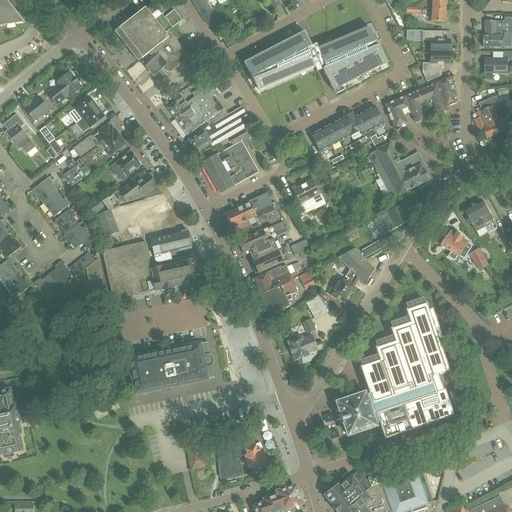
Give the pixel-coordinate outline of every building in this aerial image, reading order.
[(0,0),(0,27),(25,23),(10,5),(3,7),(2,1),(3,0),(0,0)] [(208,23),(213,31),(221,27),(216,18),(215,19),(205,2),(209,0),(216,0),(217,2),(219,0),(191,0),(206,24),(208,23)] [(275,10),(279,18),(286,15),(281,6),(282,6),(278,0),(267,0),(274,11),(275,10)] [(432,0),(432,9),(445,9),(445,0),(432,0)] [(165,67),(170,73),(189,58),(168,31),(177,24),(180,28),(187,23),(184,19),(182,20),(174,10),(172,12),(164,18),(152,2),(150,4),(118,29),(142,59),(152,51),(165,67)] [(431,21),(445,22),(445,9),(432,9),(431,21)] [(482,47),(511,47),(511,21),(511,20),(511,13),(504,14),(503,21),(500,21),(500,22),(496,22),(496,21),(485,21),(484,21),(484,36),(482,36),(482,47)] [(322,70),(333,92),(387,64),(376,41),(371,43),(369,38),(373,36),(368,27),(317,49),(319,52),(310,55),(307,49),(311,47),(308,41),(304,43),(301,34),(247,62),(245,64),(248,70),(249,72),(253,70),(258,81),(254,83),(255,84),(259,91),(300,74),(298,70),(304,68),(305,71),(307,70),(307,71),(308,70),(313,68),(315,67),(324,63),(326,68),(322,70)] [(431,41),(430,52),(450,52),(450,40),(442,40),(442,31),(423,31),(407,31),(407,39),(415,39),(415,37),(423,37),(423,41),(431,41)] [(224,42),(227,48),(238,42),(235,35),(224,42)] [(485,73),(485,80),(492,80),(492,73),(507,73),(507,59),(511,59),(511,51),(503,52),(503,59),(485,59),(485,73)] [(422,72),(427,82),(438,77),(436,71),(442,69),(442,64),(450,64),(450,52),(430,52),(430,63),(422,63),(422,72)] [(46,93),(56,106),(68,96),(69,98),(82,88),(70,72),(57,82),(58,84),(46,93)] [(436,84),(446,107),(457,103),(455,97),(456,97),(451,84),(453,84),(451,77),(436,84)] [(217,85),(223,94),(232,87),(226,79),(217,85)] [(436,115),(447,110),(446,107),(436,84),(421,90),(429,109),(433,107),(436,115)] [(499,102),(509,101),(507,86),(497,88),(499,102)] [(173,104),(167,109),(187,135),(206,122),(208,125),(227,114),(223,109),(207,87),(186,103),(182,98),(177,101),(176,100),(172,103),(173,104)] [(421,90),(405,97),(411,112),(416,123),(426,119),(424,111),(429,109),(421,90)] [(23,109),(34,122),(49,109),(39,96),(23,109)] [(484,132),(489,145),(510,136),(511,134),(511,130),(511,129),(511,128),(501,102),(499,103),(499,102),(497,96),(479,104),(482,110),(477,112),(479,118),(474,120),(480,134),(484,132)] [(385,105),(394,125),(399,127),(407,124),(403,115),(411,112),(405,97),(385,105)] [(76,123),(98,106),(94,101),(92,102),(89,98),(69,114),(76,123)] [(102,112),(98,106),(76,123),(83,133),(104,117),(101,113),(102,112)] [(228,115),(209,126),(202,130),(203,132),(189,140),(196,152),(211,144),(213,147),(251,124),(241,107),(228,115)] [(364,113),(373,129),(383,124),(375,108),(364,113)] [(373,129),(364,113),(354,119),(361,133),(362,135),(373,129)] [(19,150),(21,148),(26,155),(36,147),(31,140),(21,127),(25,124),(17,114),(3,125),(8,130),(5,132),(19,150)] [(354,119),(352,115),(342,120),(343,121),(351,138),(361,133),(354,119)] [(341,143),(351,138),(343,121),(333,126),(341,143)] [(80,159),(89,171),(91,173),(107,161),(100,152),(105,148),(111,155),(125,144),(117,133),(118,132),(110,123),(98,132),(92,137),(90,135),(85,139),(73,149),(80,159)] [(406,134),(413,128),(410,124),(403,130),(406,134)] [(49,144),(55,140),(56,139),(45,126),(39,131),(48,143),(49,144)] [(341,143),(333,126),(323,131),(331,148),(341,143)] [(331,148),(323,131),(312,136),(320,153),(331,148)] [(203,163),(220,194),(259,172),(248,153),(254,150),(247,139),(250,138),(247,132),(231,141),(233,146),(203,163)] [(63,150),(55,140),(49,144),(57,155),(63,150)] [(373,162),(391,198),(397,194),(398,195),(428,180),(428,179),(429,178),(419,156),(417,153),(414,154),(415,155),(399,162),(396,156),(395,156),(389,144),(369,154),(370,156),(368,158),(369,162),(373,162)] [(58,156),(51,147),(47,151),(53,160),(58,156)] [(159,166),(168,159),(161,150),(152,157),(159,166)] [(111,166),(122,181),(133,173),(131,172),(140,165),(130,152),(111,166)] [(71,186),(72,187),(86,176),(85,174),(89,171),(80,159),(76,163),(77,165),(76,165),(71,170),(63,176),(71,186)] [(326,176),(329,181),(339,177),(336,171),(326,176)] [(107,199),(111,204),(125,201),(130,197),(133,200),(141,194),(143,196),(156,186),(147,174),(135,184),(133,181),(118,192),(118,191),(107,199)] [(39,195),(45,202),(58,192),(50,183),(52,181),(49,178),(49,177),(33,190),(38,197),(39,195)] [(316,181),(320,188),(328,184),(324,177),(316,181)] [(313,180),(293,190),(300,204),(296,206),(300,213),(323,201),(313,180)] [(49,211),(54,217),(70,205),(67,200),(65,202),(58,192),(45,202),(51,209),(49,211)] [(337,200),(340,201),(343,199),(344,196),(342,193),(339,192),(336,194),(335,196),(337,200)] [(249,204),(226,214),(234,232),(239,230),(242,237),(261,229),(257,222),(256,219),(279,209),(278,206),(275,208),(274,206),(273,206),(267,193),(248,202),(249,204)] [(0,197),(0,217),(12,208),(9,204),(7,206),(0,197)] [(471,224),(476,231),(482,228),(481,226),(494,219),(491,213),(489,214),(481,200),(463,210),(468,217),(466,219),(469,224),(471,224)] [(91,209),(94,215),(105,211),(102,202),(91,209)] [(387,212),(373,220),(381,235),(395,227),(396,228),(407,221),(399,206),(387,212)] [(66,234),(79,224),(72,215),(74,214),(70,209),(54,222),(59,228),(61,227),(66,234)] [(92,217),(101,240),(118,233),(110,210),(92,217)] [(0,241),(9,235),(2,226),(4,224),(0,220),(0,219),(0,241)] [(251,262),(257,274),(287,261),(276,237),(289,231),(287,226),(285,227),(282,222),(272,227),(272,226),(237,242),(242,255),(249,251),(254,261),(251,262)] [(83,229),(79,224),(66,234),(72,241),(70,242),(76,249),(92,236),(89,233),(90,231),(86,226),(83,229)] [(484,239),(492,235),(490,229),(481,233),(484,239)] [(511,241),(505,229),(498,233),(510,254),(511,252),(511,241)] [(187,230),(150,239),(155,256),(192,248),(187,230)] [(448,257),(454,260),(457,256),(458,257),(458,256),(464,259),(473,246),(467,242),(468,242),(453,233),(448,239),(446,237),(446,238),(442,238),(439,243),(441,246),(451,252),(448,257)] [(1,253),(6,259),(22,247),(18,243),(17,244),(9,235),(0,241),(0,248),(2,252),(1,253)] [(291,247),(295,257),(311,250),(306,240),(291,247)] [(338,295),(345,299),(346,298),(348,297),(351,292),(353,293),(356,288),(353,286),(358,278),(364,285),(374,269),(365,260),(369,257),(362,244),(361,244),(359,241),(344,249),(346,253),(338,257),(350,270),(345,277),(341,275),(339,278),(335,284),(333,283),(328,291),(330,292),(330,293),(337,298),(338,295)] [(103,254),(114,301),(124,298),(124,297),(155,290),(155,291),(162,289),(162,290),(193,283),(192,282),(199,281),(196,270),(194,260),(152,269),(145,242),(106,251),(103,254)] [(373,244),(366,248),(370,255),(377,251),(373,244)] [(469,254),(479,271),(488,266),(483,257),(479,249),(473,252),(469,254)] [(84,257),(91,265),(96,261),(89,253),(84,257)] [(86,269),(86,268),(91,265),(84,257),(79,261),(86,269)] [(0,276),(1,276),(6,283),(19,273),(11,264),(13,262),(10,258),(0,266),(0,276)] [(86,268),(88,282),(103,279),(98,259),(96,261),(91,265),(86,268)] [(81,272),(86,269),(79,261),(74,265),(81,272)] [(58,267),(49,274),(59,287),(66,282),(67,283),(74,278),(61,262),(57,265),(58,267)] [(291,295),(298,292),(290,274),(301,269),(298,262),(287,267),(286,265),(282,267),(281,266),(253,278),(269,315),(290,307),(288,301),(293,299),(291,295)] [(76,277),(81,272),(74,265),(69,268),(76,277)] [(299,276),(306,289),(318,283),(311,270),(299,276)] [(10,291),(15,298),(31,285),(28,281),(26,282),(19,273),(6,283),(12,290),(10,291)] [(34,283),(47,299),(53,294),(52,292),(59,287),(49,274),(40,281),(39,279),(34,283)] [(89,296),(90,304),(104,301),(103,294),(89,296)] [(306,303),(316,320),(328,312),(318,295),(306,303)] [(380,363),(371,366),(370,366),(370,367),(369,368),(369,369),(373,379),(365,381),(367,385),(369,391),(368,391),(369,394),(367,395),(366,393),(337,403),(348,435),(377,426),(377,424),(379,423),(384,439),(453,416),(445,390),(444,390),(439,375),(448,372),(448,373),(450,373),(439,341),(442,340),(443,340),(432,309),(429,311),(426,303),(425,303),(425,304),(407,311),(406,310),(405,310),(410,323),(392,329),(391,328),(390,329),(395,342),(376,348),(376,347),(375,348),(380,363)] [(303,323),(307,334),(316,331),(311,319),(303,323)] [(301,358),(303,362),(310,360),(308,353),(317,350),(312,335),(302,338),(302,337),(288,342),(294,360),(301,358)] [(209,355),(206,343),(207,343),(207,342),(128,358),(135,394),(178,385),(214,378),(214,377),(213,377),(211,365),(212,365),(212,364),(213,364),(213,363),(213,362),(213,361),(213,360),(212,359),(212,358),(212,357),(211,356),(211,355),(210,355),(209,355)] [(0,403),(12,401),(10,389),(0,391),(0,388),(0,403)] [(0,416),(17,413),(15,405),(13,405),(12,401),(0,403),(0,416)] [(0,429),(19,425),(19,423),(19,422),(18,416),(17,416),(17,413),(0,416),(0,429)] [(0,442),(20,438),(19,434),(21,434),(19,425),(0,429),(0,442)] [(191,431),(183,432),(185,441),(193,440),(191,431)] [(185,441),(184,442),(186,451),(187,451),(189,460),(188,460),(190,471),(206,468),(204,460),(206,460),(209,459),(204,437),(200,438),(193,440),(185,441)] [(0,454),(5,454),(6,458),(14,457),(13,452),(23,450),(20,438),(0,442),(0,454)] [(221,479),(222,479),(224,479),(240,475),(241,475),(241,474),(242,473),(241,472),(239,464),(245,462),(247,468),(251,467),(254,474),(266,470),(264,465),(267,464),(263,454),(262,455),(260,448),(256,450),(254,444),(244,447),(242,441),(221,445),(220,445),(219,446),(218,446),(217,447),(217,448),(217,450),(219,477),(219,478),(220,479),(221,479)] [(427,511),(436,509),(433,501),(420,465),(419,462),(375,478),(375,477),(368,479),(369,481),(366,481),(358,471),(351,478),(347,473),(335,483),(338,486),(324,497),(336,511),(427,511)] [(298,511),(301,511),(299,505),(301,504),(295,486),(277,492),(277,493),(263,498),(264,502),(252,506),(254,511),(298,511)] [(507,511),(501,497),(472,511),(507,511)]
